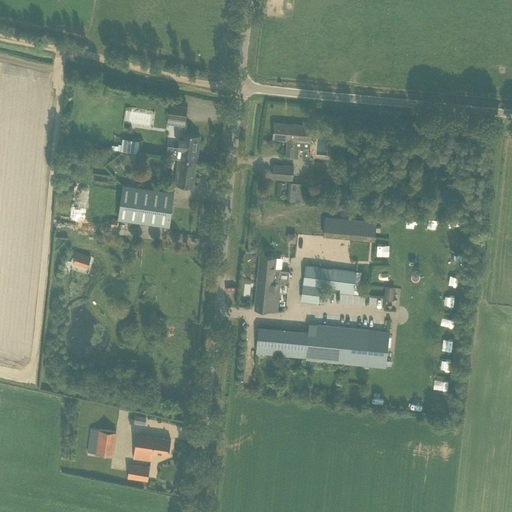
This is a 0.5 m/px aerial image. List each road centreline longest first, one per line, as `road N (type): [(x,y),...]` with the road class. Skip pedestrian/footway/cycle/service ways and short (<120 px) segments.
road 1 (unclassified): [(197,511),(240,86)]
road 2 (unclassified): [(511,113),(240,86)]
road 3 (track): [(240,86),(0,39)]
